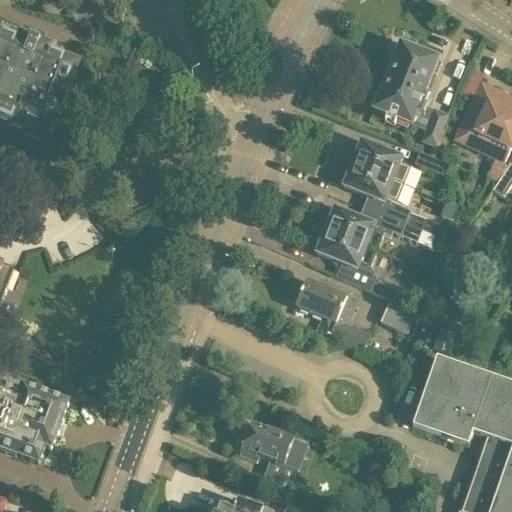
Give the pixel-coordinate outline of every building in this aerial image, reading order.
[(0,123),(23,133),(21,136),(45,145),(57,115),(58,115),(69,88),(68,88),(77,68),(48,56),(48,53),(42,39),(35,36),(20,42),(19,44),(0,35),(0,123)] [(411,128),(411,127),(426,133),(422,144),(435,149),(439,141),(447,118),(434,113),(433,115),(419,109),(438,62),(400,46),(399,48),(394,46),(389,59),(393,62),(379,97),(374,96),(369,109),(374,111),(373,113),(411,128)] [(474,99),(455,142),(504,165),(510,152),(511,152),(511,151),(511,100),(494,92),(487,105),(474,99)] [(444,143),(439,141),(435,149),(431,159),(441,163),(445,153),(441,152),(444,143)] [(353,152),(348,166),(403,187),(410,169),(399,164),(401,160),(360,145),(356,153),(353,152)] [(414,166),(444,178),(448,166),(441,163),(431,159),(418,154),(414,166)] [(345,180),(342,189),(367,199),(363,210),(430,237),(434,227),(422,222),(423,220),(406,214),(399,205),(396,204),(403,187),(348,166),(343,179),(345,180)] [(492,193),(503,200),(511,186),(511,167),(510,166),(492,193)] [(327,219),(321,232),(376,254),(382,240),(385,241),(387,234),(426,249),(431,237),(430,237),(363,210),(358,221),(333,211),(330,220),(327,219)] [(319,247),(315,256),(341,266),(336,280),(404,311),(408,301),(395,295),(395,293),(374,283),(370,275),(368,274),(376,254),(321,232),(316,246),(319,247)] [(0,307),(13,274),(0,268),(0,307)] [(298,303),(295,309),(335,326),(330,338),(363,352),(369,337),(347,327),(356,306),(346,301),(306,284),(300,297),(299,296),(296,303),(298,303)] [(390,306),(382,325),(404,334),(412,316),(390,306)] [(511,511),(511,387),(436,361),(412,430),(468,449),(472,436),(485,440),(460,511),(511,511)] [(21,391),(20,395),(0,388),(0,452),(16,458),(38,466),(44,450),(49,451),(49,452),(51,452),(52,450),(51,450),(56,437),(58,437),(63,422),(62,421),(67,408),(68,406),(66,405),(24,390),(22,389),(21,391)] [(239,459),(257,465),(259,459),(271,464),(262,487),(289,497),(307,449),(293,443),(282,439),(282,438),(252,427),(249,433),(246,434),(242,444),(244,446),(239,459)] [(267,511),(237,500),(233,511),(221,506),(218,511),(267,511)] [(284,511),(314,511),(288,502),(284,511)]
